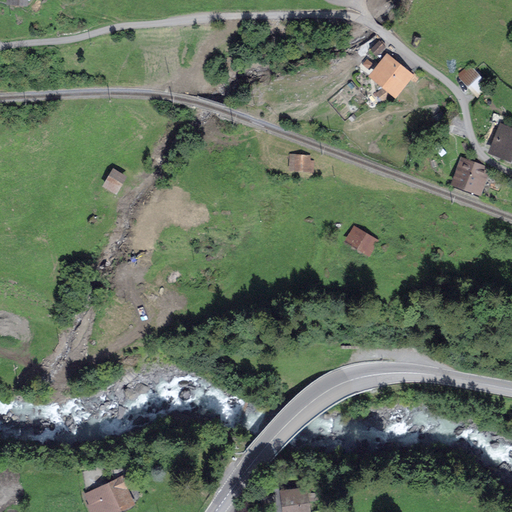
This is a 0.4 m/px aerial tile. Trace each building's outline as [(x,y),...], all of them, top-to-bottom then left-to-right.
[(379,41),(370,50),(376,56),(385,47),(379,41)] [(419,77),(412,72),(408,76),(386,59),(374,75),(396,92),(408,77),(415,82),(419,77)] [(465,69),(459,74),(469,85),(479,76),(471,68),(467,71),(465,69)] [(478,95),(488,86),(479,76),(469,85),(478,95)] [(379,93),(383,99),(388,95),(384,89),(379,93)] [(511,131),(502,127),(492,150),(511,158),(511,131)] [(292,155),(291,168),(312,170),(313,161),(308,160),(308,157),(292,155)] [(483,184),(488,186),(493,172),(461,159),(453,182),(481,192),(483,184)] [(113,172),(105,186),(115,192),(123,177),(113,172)] [(347,240),(368,253),(375,241),(354,229),(347,240)] [(100,489),(87,494),(92,504),(89,506),(91,511),(107,511),(132,501),(125,487),(129,485),(124,475),(117,479),(118,481),(100,489)] [(307,511),(304,490),(284,492),(286,511),(307,511)]
